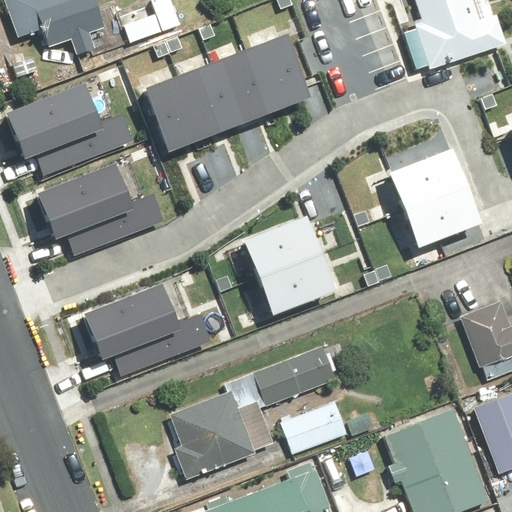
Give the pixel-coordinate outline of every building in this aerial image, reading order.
[(0,0),(0,10),(11,41),(32,34),(38,53),(64,44),(69,58),(89,52),(84,38),(98,33),(86,0),(0,0)] [(166,0),(153,0),(145,3),(156,35),(176,27),(166,0)] [(511,0),(408,0),(426,69),(504,49),(492,1),(494,0),(511,0)] [(136,6),(116,13),(128,45),(147,38),(136,6)] [(313,96),(289,36),(254,51),(278,110),(313,96)] [(278,110),(254,51),(218,65),(242,124),(278,110)] [(242,124),(218,65),(183,79),(207,138),(242,124)] [(207,138),(183,79),(147,93),(171,152),(207,138)] [(74,82),(2,109),(19,154),(31,149),(39,169),(129,135),(120,111),(89,122),(74,82)] [(353,152),(310,166),(319,192),(362,178),(353,152)] [(456,154),(394,176),(407,211),(469,189),(456,154)] [(108,162),(36,189),(53,233),(65,229),(73,248),(163,215),(154,190),(123,202),(108,162)] [(469,189),(407,211),(420,246),(481,224),(469,189)] [(309,220),(248,242),(261,277),(322,255),(309,220)] [(128,267),(134,265),(140,285),(174,274),(164,244),(159,227),(120,240),(128,267)] [(322,255),(261,277),(273,312),(335,289),(322,255)] [(497,303),(455,319),(474,370),(509,357),(511,365),(511,265),(508,267),(511,277),(511,326),(507,329),(497,303)] [(153,288),(82,315),(99,360),(111,355),(118,374),(208,341),(199,316),(169,328),(153,288)] [(318,350),(247,375),(259,409),(330,384),(318,350)] [(226,393),(163,417),(175,448),(166,451),(179,484),(269,450),(251,404),(232,411),(226,393)] [(511,396),(511,394),(467,410),(492,476),(511,467),(511,396)] [(332,403),(275,424),(287,456),(344,435),(332,403)] [(460,511),(481,504),(445,412),(377,438),(387,464),(379,467),(387,488),(395,484),(405,511),(460,511)] [(222,498),(186,511),(317,511),(323,510),(305,465),(280,474),(283,481),(224,504),(222,498)]
